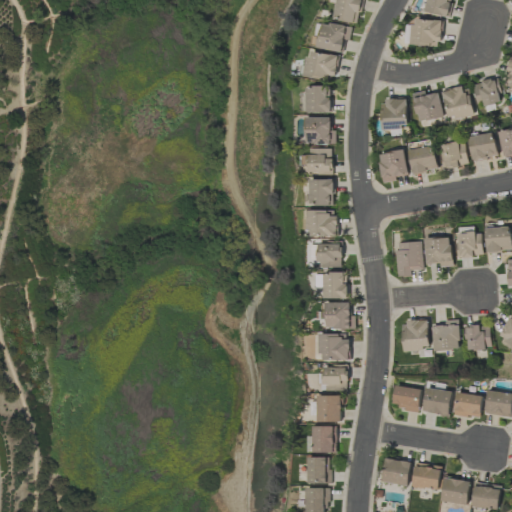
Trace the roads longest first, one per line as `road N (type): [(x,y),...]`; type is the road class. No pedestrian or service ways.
road 1 (residential): [(405,0),(370,70),(361,121),(383,299),(361,511)]
road 2 (residential): [(370,70),(414,75),(476,59),(486,24)]
road 3 (residential): [(369,209),(511,182)]
